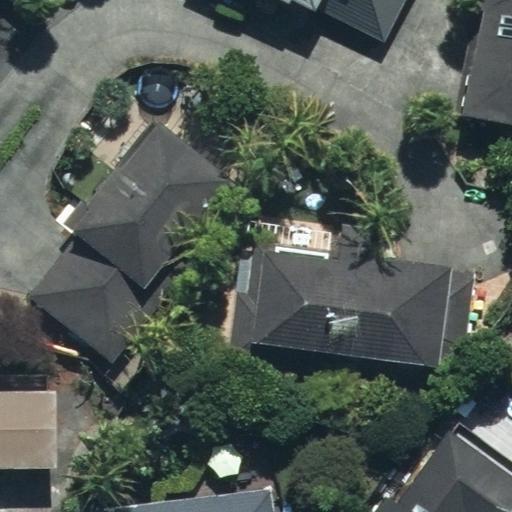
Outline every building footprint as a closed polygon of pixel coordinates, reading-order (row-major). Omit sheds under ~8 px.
[(254,0),(315,27),(320,16),(384,45),(404,0),(254,0)] [(511,0),(479,0),(458,125),(511,134),(511,0)] [(233,198),(158,129),(114,176),(118,180),(71,230),(82,240),(27,299),(107,373),(167,308),(148,290),(233,198)] [(278,243),(239,241),(231,373),(290,377),(291,362),(445,372),(451,269),(379,265),(381,230),(334,227),(332,262),(277,258),(278,243)] [(0,480),(59,480),(58,395),(48,395),(48,378),(0,378),(0,480)] [(511,511),(511,468),(458,430),(399,511),(387,503),(380,511),(511,511)] [(276,511),(275,493),(101,511),(276,511)]
